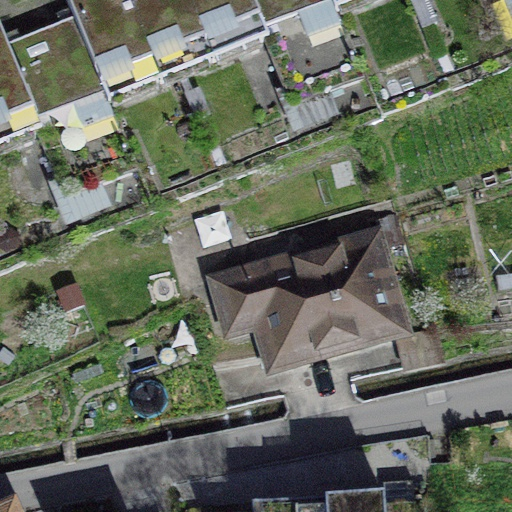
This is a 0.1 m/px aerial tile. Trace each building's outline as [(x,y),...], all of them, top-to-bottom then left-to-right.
[(103,107),(163,83),(129,0),(59,0),(73,33),(103,107)] [(129,0),(163,83),(213,63),(187,0),(129,0)] [(187,0),(213,63),(266,42),(248,0),(187,0)] [(301,28),(289,0),(248,0),(266,42),(301,28)] [(289,0),(301,28),(329,17),(322,0),(289,0)] [(322,0),(329,17),(370,0),(322,0)] [(43,45),(73,119),(103,107),(73,33),(43,45)] [(0,142),(36,128),(8,58),(0,37),(0,142)] [(39,133),(73,119),(43,45),(8,58),(36,128),(39,133)] [(387,243),(211,292),(230,358),(259,350),(271,393),(319,379),(418,352),(387,243)] [(390,511),(390,502),(254,510),(254,511),(390,511)]
